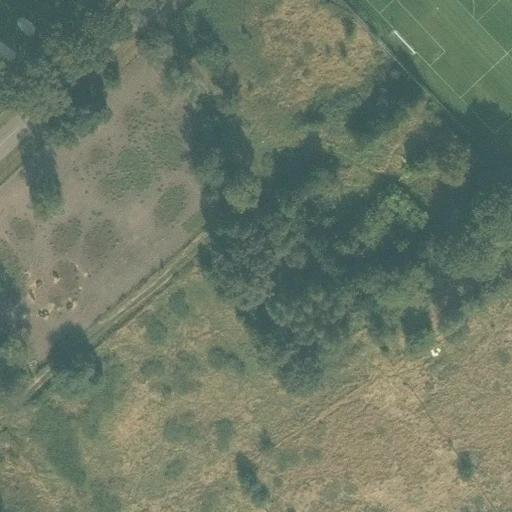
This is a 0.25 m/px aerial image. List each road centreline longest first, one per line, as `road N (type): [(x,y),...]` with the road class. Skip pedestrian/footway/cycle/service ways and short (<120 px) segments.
road 1 (track): [(271,186),(0,416)]
road 2 (unclassified): [(154,0),(0,145)]
